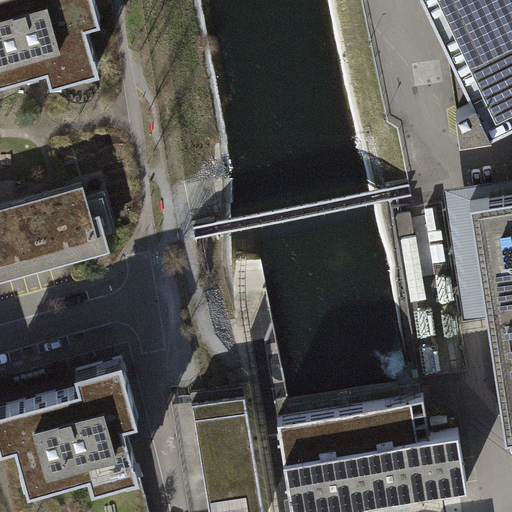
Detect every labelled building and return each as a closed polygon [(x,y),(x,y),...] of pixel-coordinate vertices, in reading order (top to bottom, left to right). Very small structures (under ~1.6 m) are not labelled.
[(0,0),(0,77),(46,65),(50,80),(100,66),(88,21),(101,17),(96,0),(0,0)] [(511,0),(427,0),(447,40),(457,104),(460,132),(489,127),(511,123),(511,0)] [(82,178),(0,201),(0,275),(109,244),(106,232),(116,229),(104,189),(87,194),(82,178)] [(511,188),(470,195),(506,430),(511,428),(511,188)] [(75,382),(0,403),(0,444),(1,447),(15,443),(28,489),(88,471),(93,486),(140,473),(125,419),(139,415),(121,353),(74,367),(79,381),(75,382)] [(189,511),(264,511),(244,382),(190,390),(191,397),(192,400),(172,404),(189,511)] [(423,393),(279,416),(294,509),(355,499),(441,486),(468,481),(459,428),(429,432),(423,393)]
